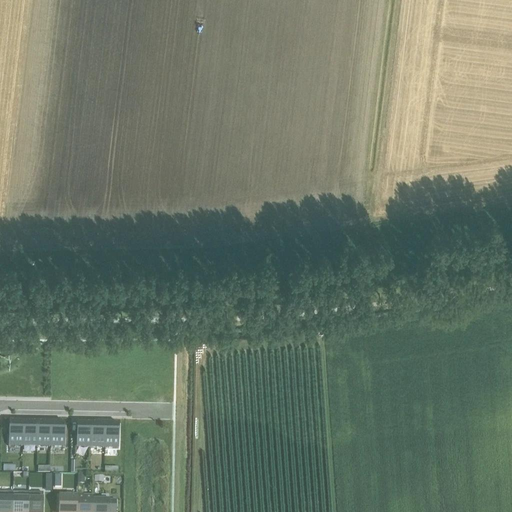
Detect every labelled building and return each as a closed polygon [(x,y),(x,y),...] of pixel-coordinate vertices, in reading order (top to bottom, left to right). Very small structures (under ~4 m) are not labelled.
[(36,448),(37,423),(9,422),(8,448),(36,448)] [(50,449),(51,423),(37,423),(36,448),(50,449)] [(65,449),(65,424),(51,423),(50,449),(65,449)] [(90,449),(91,423),(77,423),(76,448),(90,449)] [(90,449),(104,449),(105,424),(91,423),(90,449)] [(119,449),(119,424),(105,424),(104,449),(119,449)] [(0,511),(12,511),(12,493),(0,492),(0,511)] [(12,493),(12,511),(28,511),(28,493),(12,493)] [(28,493),(28,511),(42,511),(43,494),(28,493)] [(77,496),(76,511),(92,511),(93,500),(93,499),(93,496),(83,496),(83,494),(77,494),(77,496)] [(76,511),(77,496),(59,496),(58,511),(76,511)] [(93,500),(92,511),(115,511),(116,501),(93,500)]
